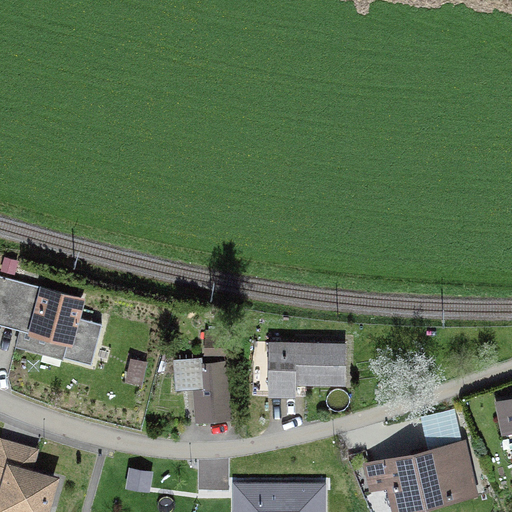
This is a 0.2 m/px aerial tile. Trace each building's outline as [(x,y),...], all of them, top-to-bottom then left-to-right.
[(14,278),(0,274),(0,289),(10,293),(14,278)] [(94,376),(107,331),(73,321),(80,297),(14,278),(10,293),(31,299),(21,331),(15,354),(94,376)] [(0,289),(0,324),(21,331),(31,299),(10,293),(0,289)] [(226,350),(226,336),(208,337),(208,350),(226,350)] [(344,380),(344,340),(267,339),(267,380),(344,380)] [(230,408),(226,359),(192,362),(196,411),(230,408)] [(458,441),(451,413),(421,420),(428,448),(458,441)] [(29,452),(0,443),(0,511),(47,511),(56,484),(23,474),(29,452)] [(461,444),(370,464),(376,488),(393,485),(397,505),(471,489),(461,444)] [(321,511),(322,483),(237,483),(236,511),(321,511)]
